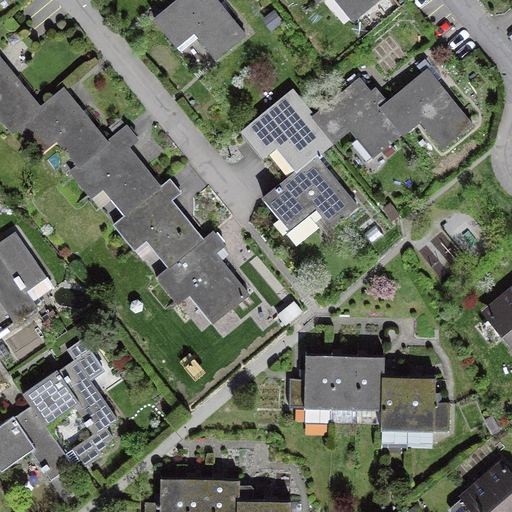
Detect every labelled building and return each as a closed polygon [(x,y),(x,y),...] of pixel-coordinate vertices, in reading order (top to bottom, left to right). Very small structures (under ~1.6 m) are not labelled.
[(248,42),(214,0),(183,0),(152,25),(175,54),(193,40),(215,67),(248,42)] [(310,0),(317,8),(326,0),(330,0),(352,27),(385,0),(310,0)] [(44,111),(0,58),(0,126),(10,139),(18,132),(44,111)] [(473,129),(428,71),(378,110),(399,138),(420,123),(443,153),(473,129)] [(310,121),(331,148),(349,134),(369,161),(399,138),(378,110),(358,84),(310,121)] [(44,111),(18,132),(40,158),(56,143),(77,167),(107,144),(63,93),(44,111)] [(292,98),(244,135),(262,159),(275,148),(296,175),(316,160),(331,148),(310,121),(292,98)] [(77,167),(70,173),(92,200),(102,192),(125,220),(163,189),(132,151),(140,144),(127,127),(107,144),(77,167)] [(296,175),(262,201),(289,235),(316,214),(331,233),(357,213),(316,160),(296,175)] [(125,220),(114,228),(135,254),(147,245),(169,273),(206,243),(173,201),(180,195),(170,183),(163,189),(125,220)] [(169,273),(157,282),(177,307),(187,299),(211,329),(251,297),(218,256),(227,249),(215,234),(206,243),(169,273)] [(15,236),(0,245),(0,258),(23,294),(44,280),(15,236)] [(35,313),(23,294),(0,258),(0,310),(12,328),(35,313)] [(511,292),(491,310),(511,336),(511,292)] [(331,406),(332,354),(305,354),(304,378),(289,378),(289,405),(331,406)] [(356,406),(358,355),(332,354),(331,406),(330,420),(356,420),(356,406)] [(383,375),(383,355),(358,355),(356,406),(382,407),(383,375)] [(76,363),(23,398),(31,411),(44,429),(73,411),(92,440),(116,425),(76,363)] [(408,427),(409,376),(383,375),(382,407),(382,427),(408,427)] [(436,377),(409,376),(408,427),(449,428),(450,401),(435,401),(436,377)] [(31,411),(0,431),(0,472),(1,474),(30,455),(51,485),(72,471),(44,429),(31,411)] [(511,511),(511,482),(498,466),(460,499),(471,511),(511,511)] [(185,511),(187,478),(161,477),(160,501),(145,501),(144,511),(185,511)] [(211,511),(213,478),(187,478),(185,511),(211,511)] [(239,479),(213,478),(211,511),(238,511),(239,498),(239,479)] [(263,511),(264,499),(239,498),(238,511),(263,511)] [(290,511),(290,500),(264,499),(263,511),(290,511)]
